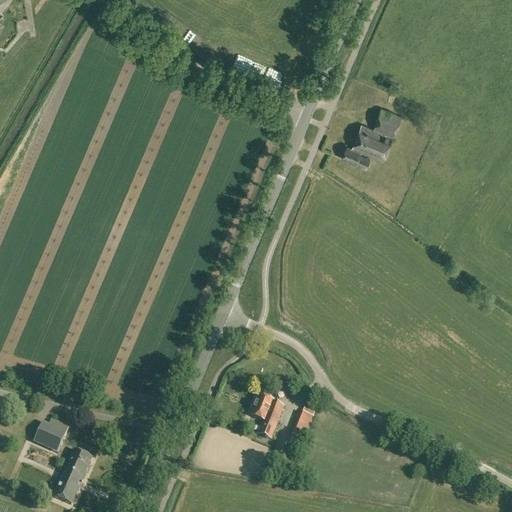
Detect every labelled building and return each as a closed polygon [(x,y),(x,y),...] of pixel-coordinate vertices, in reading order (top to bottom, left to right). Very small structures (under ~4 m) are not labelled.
[(361,125),(351,148),(360,152),(360,153),(383,162),(401,117),(381,109),(373,129),(361,125)] [(258,434),(271,440),(284,407),(273,403),(273,402),(259,396),(251,417),(263,421),(258,434)] [(290,436),(304,441),(315,411),(304,407),(302,413),(300,412),(290,436)] [(32,443),(57,454),(68,427),(51,419),(48,425),(41,422),(32,443)] [(53,496),(71,505),(75,496),(77,497),(79,493),(77,492),(92,459),(74,451),(53,496)]
